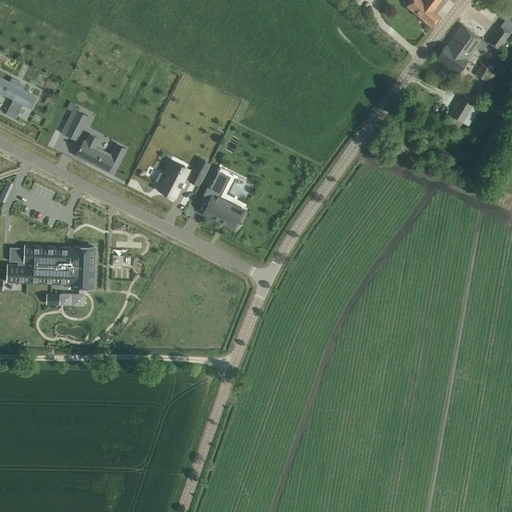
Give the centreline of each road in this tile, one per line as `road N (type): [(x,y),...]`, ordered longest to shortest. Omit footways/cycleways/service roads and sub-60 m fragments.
road 1 (unclassified): [(268,280),(299,224),(464,0)]
road 2 (residential): [(0,142),(268,280)]
road 3 (unclassified): [(182,511),(268,280)]
road 4 (track): [(235,360),(0,355)]
